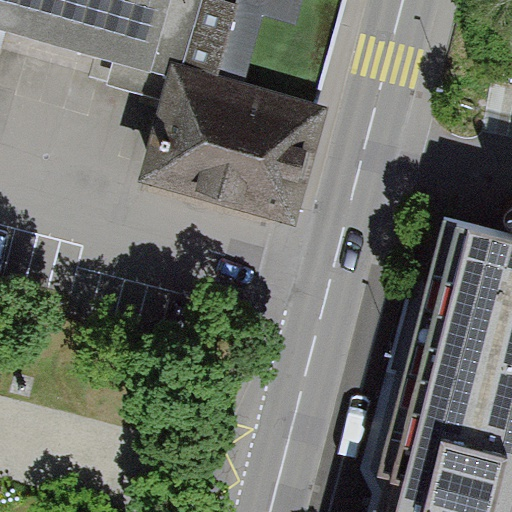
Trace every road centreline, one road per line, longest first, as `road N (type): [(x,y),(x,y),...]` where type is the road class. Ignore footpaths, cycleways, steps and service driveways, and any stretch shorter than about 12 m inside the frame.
road 1 (residential): [(332,268),(0,183)]
road 2 (secondary): [(401,0),(332,268)]
road 3 (secondary): [(332,268),(272,511)]
